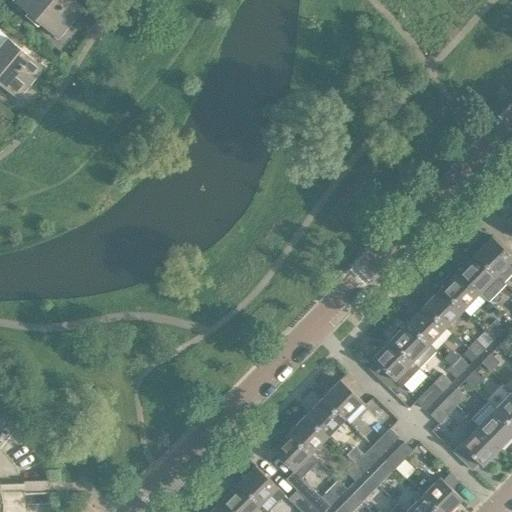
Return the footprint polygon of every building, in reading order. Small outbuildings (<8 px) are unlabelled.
[(12,0),(57,38),(83,8),(74,0),(12,0)] [(19,50),(20,49),(6,37),(0,43),(0,83),(17,98),(42,67),(27,54),(26,56),(19,50)] [(495,275),(502,281),(511,271),(511,256),(490,235),(473,252),(496,274),(495,275)] [(495,275),(496,274),(473,252),(467,259),(464,256),(453,267),(456,270),(478,292),(487,300),(504,283),(502,281),(495,275)] [(456,270),(439,287),(461,309),(478,292),(456,270)] [(461,309),(439,287),(422,305),(444,327),(461,309)] [(422,305),(405,322),(427,344),(444,327),(422,305)] [(493,339),(502,330),(493,321),(484,330),(493,339)] [(427,344),(405,322),(388,340),(410,361),(427,344)] [(506,353),(511,347),(511,340),(507,335),(498,345),(506,353)] [(476,356),(485,347),(476,338),(467,347),(476,356)] [(388,340),(371,357),(400,386),(417,368),(410,361),(388,340)] [(490,370),(499,361),(490,353),(481,362),(490,370)] [(459,373),(468,364),(459,355),(450,365),(459,373)] [(473,388),(482,379),(473,370),(464,379),(473,388)] [(432,383),(441,391),(451,381),(442,373),(432,383)] [(322,396),(344,418),(361,400),(339,378),(322,396)] [(424,409),(441,391),(432,383),(415,400),(424,409)] [(446,397),(455,405),(465,396),(456,387),(446,397)] [(511,392),(510,391),(493,408),(511,426),(511,392)] [(304,413),(327,435),(344,418),(322,396),(304,413)] [(438,423),(455,405),(446,397),(429,414),(438,423)] [(511,433),(511,426),(493,408),(476,426),(498,448),(511,433)] [(287,431),(310,453),(327,435),(304,413),(287,431)] [(459,443),(481,465),(498,448),(476,426),(469,419),(462,426),(469,433),(459,443)] [(380,454),(398,436),(389,427),(371,445),(380,454)] [(310,453),(287,431),(270,449),(292,470),(310,453)] [(394,468),(412,450),(403,441),(385,459),(394,468)] [(363,454),(354,462),(363,471),(372,462),(380,454),(371,445),(363,453),(363,454)] [(378,484),(386,476),(394,468),(385,459),(369,475),(378,484)] [(363,471),(354,462),(345,471),(354,480),(363,471)] [(284,494),(254,465),(237,482),(259,504),(270,494),(277,501),(284,494)] [(361,502),(378,484),(369,475),(352,493),(361,502)] [(440,511),(446,511),(461,498),(439,476),(422,493),(440,511)] [(329,505),(346,488),(337,479),(320,496),(329,505)] [(251,511),(259,504),(237,482),(220,500),(232,511),(251,511)] [(311,488),(303,496),(318,511),(322,511),(329,505),(320,496),(311,488)] [(287,498),(301,511),(318,511),(303,496),(296,490),(287,498)] [(336,511),(350,511),(353,510),(361,502),(352,493),(335,510),(336,511)] [(440,511),(422,493),(404,511),(405,511),(440,511)] [(232,511),(220,500),(207,511),(232,511)]
